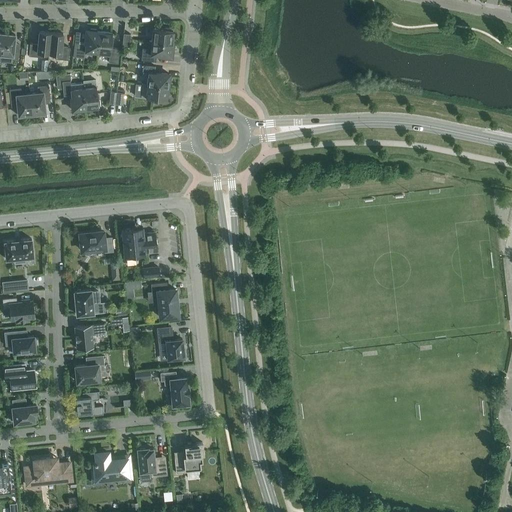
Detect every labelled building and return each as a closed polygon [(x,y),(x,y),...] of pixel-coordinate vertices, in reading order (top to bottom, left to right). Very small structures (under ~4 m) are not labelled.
[(85,51),(96,53),(97,53),(99,31),(97,31),(97,29),(89,28),(89,30),(86,30),(85,45),(77,44),(76,57),(84,57),(85,51)] [(152,28),(151,41),(172,44),(174,31),(173,30),(173,29),(165,28),(165,30),(152,28)] [(51,32),(39,31),(38,44),(30,43),(28,56),(42,57),(42,52),(49,53),(51,32)] [(112,33),(99,31),(97,53),(96,53),(96,55),(109,56),(108,62),(118,63),(119,49),(111,48),(111,41),(113,41),(114,34),(112,34),(112,33)] [(63,33),(51,32),(49,53),(55,54),(55,58),(68,60),(69,47),(61,46),(63,33)] [(2,33),(0,54),(13,55),(12,59),(18,59),(19,47),(14,46),(15,35),(2,33)] [(130,34),(123,33),(122,45),(129,46),(130,34)] [(172,46),(172,44),(151,41),(149,41),(148,48),(142,48),(141,60),(155,61),(156,55),(171,57),(171,54),(173,54),(174,46),(172,46)] [(147,77),(147,84),(168,86),(168,84),(170,84),(171,77),(169,76),(169,74),(154,72),(155,66),(143,64),(142,76),(147,77)] [(83,87),(84,87),(83,82),(72,84),(71,74),(56,76),(58,89),(63,89),(63,96),(71,95),(72,110),(75,109),(75,111),(83,111),(83,109),(85,108),(83,87)] [(167,99),(168,86),(147,84),(142,83),(141,97),(158,99),(158,100),(165,101),(165,99),(167,99)] [(29,93),(31,114),(45,113),(44,101),(50,100),(48,85),(37,86),(38,92),(29,93)] [(96,86),(84,87),(83,87),(85,108),(98,107),(98,106),(100,106),(99,98),(97,98),(96,86)] [(18,115),(31,114),(29,93),(21,94),(20,88),(9,89),(11,104),(17,104),(18,115)] [(116,104),(118,92),(110,91),(109,103),(116,104)] [(133,228),(121,229),(124,255),(145,253),(145,252),(156,251),(154,232),(144,233),(143,227),(133,228)] [(90,253),(91,253),(91,252),(92,252),(92,251),(92,250),(92,249),(104,248),(105,252),(113,251),(111,237),(103,238),(103,231),(80,233),(81,250),(83,250),(83,251),(83,252),(84,252),(84,253),(85,253),(86,254),(87,254),(88,254),(89,254),(90,254),(90,253)] [(6,259),(7,259),(7,258),(10,258),(10,262),(24,261),(24,257),(32,256),(33,256),(33,255),(31,240),(31,238),(30,238),(30,239),(21,240),(21,239),(20,240),(15,240),(14,240),(5,241),(4,241),(4,242),(6,258),(5,258),(6,259)] [(143,267),(144,277),(161,275),(160,265),(143,267)] [(119,270),(111,271),(112,280),(120,279),(119,270)] [(27,278),(14,280),(15,291),(28,289),(27,278)] [(141,280),(125,281),(126,289),(133,288),(141,287),(141,280)] [(178,305),(177,305),(176,299),(177,299),(177,293),(176,293),(175,289),(167,290),(166,282),(150,283),(151,292),(157,291),(160,318),(178,316),(177,312),(179,311),(178,305)] [(98,291),(91,292),(91,290),(74,291),(76,314),(93,313),(93,311),(98,310),(97,303),(99,303),(98,291)] [(3,308),(9,307),(11,319),(16,319),(16,321),(28,320),(28,317),(34,317),(32,301),(17,302),(16,297),(2,299),(3,308)] [(105,333),(104,323),(74,326),(75,334),(75,340),(76,340),(77,349),(93,347),(91,334),(105,333)] [(139,326),(130,326),(131,339),(140,338),(139,326)] [(171,327),(157,328),(159,342),(165,341),(167,359),(184,357),(182,338),(172,339),(171,327)] [(33,337),(33,336),(18,337),(17,331),(4,332),(5,346),(12,345),(13,352),(35,350),(34,345),(36,345),(35,337),(33,337)] [(87,364),(75,366),(77,382),(85,381),(85,382),(91,381),(91,380),(99,379),(98,364),(103,363),(102,356),(86,357),(87,364)] [(34,370),(25,371),(25,364),(3,366),(5,380),(10,379),(11,389),(35,387),(34,370)] [(150,369),(134,371),(135,380),(151,379),(150,369)] [(161,380),(164,380),(164,385),(170,384),(171,394),(167,394),(168,405),(188,403),(187,394),(189,394),(188,386),(187,386),(186,377),(176,378),(175,371),(160,373),(161,380)] [(99,399),(98,391),(99,391),(99,390),(82,392),(82,397),(75,398),(76,403),(73,403),(74,408),(77,408),(77,413),(90,412),(90,415),(103,414),(103,405),(94,406),(93,400),(99,399)] [(12,400),(13,407),(12,407),(14,423),(36,420),(35,413),(37,412),(36,404),(26,405),(25,398),(12,400)] [(204,461),(202,442),(191,443),(192,445),(187,445),(187,444),(184,444),(184,451),(179,451),(180,456),(174,457),(176,473),(185,472),(185,469),(200,468),(199,461),(204,461)] [(148,450),(147,448),(137,449),(139,471),(149,471),(149,477),(167,475),(166,461),(154,462),(153,449),(148,450)] [(131,478),(128,456),(117,457),(117,459),(108,460),(107,452),(96,453),(97,461),(94,462),(95,470),(92,471),(93,482),(106,480),(106,478),(116,477),(116,479),(131,478)] [(33,459),(34,466),(25,467),(26,485),(71,480),(70,462),(57,463),(56,457),(33,459)] [(10,474),(8,463),(2,464),(2,463),(0,462),(0,492),(11,491),(10,479),(9,479),(9,474),(10,474)] [(76,496),(68,497),(69,507),(77,506),(76,496)] [(10,503),(10,511),(18,511),(17,503),(10,503)]
